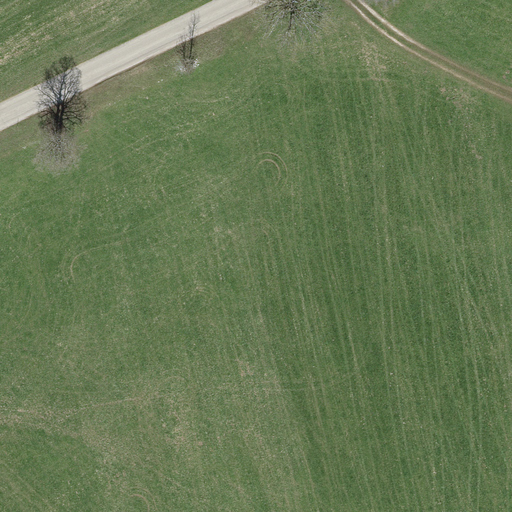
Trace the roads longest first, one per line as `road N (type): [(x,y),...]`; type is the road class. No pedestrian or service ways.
road 1 (unclassified): [(0,116),(242,0)]
road 2 (track): [(511,98),(402,46),(343,0)]
